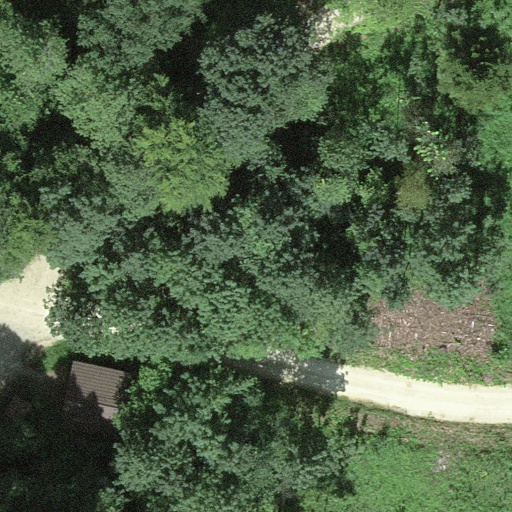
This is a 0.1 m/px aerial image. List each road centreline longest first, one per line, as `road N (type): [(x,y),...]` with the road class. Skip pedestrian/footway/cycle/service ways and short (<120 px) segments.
road 1 (track): [(511,410),(320,382),(0,308)]
road 2 (track): [(309,0),(87,207),(0,324)]
